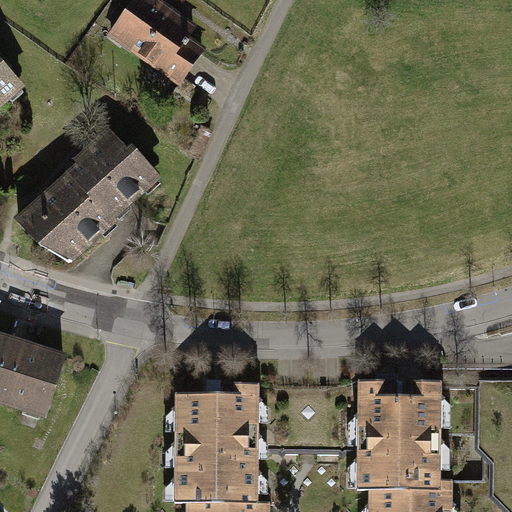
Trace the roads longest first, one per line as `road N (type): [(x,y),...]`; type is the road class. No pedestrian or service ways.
road 1 (residential): [(137,322),(227,335),(352,332),(511,300)]
road 2 (track): [(287,0),(137,322)]
road 3 (residential): [(137,322),(46,511)]
road 4 (residential): [(0,282),(137,322)]
